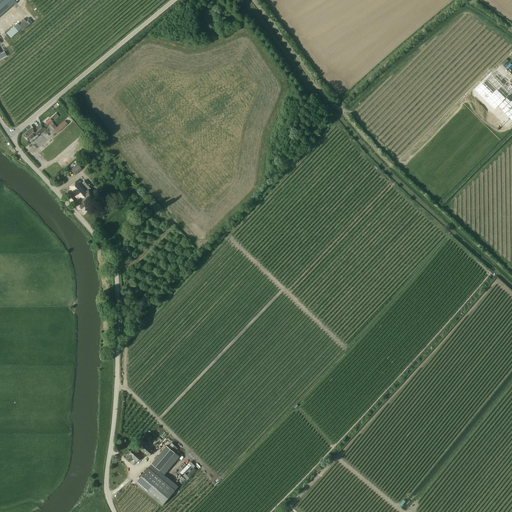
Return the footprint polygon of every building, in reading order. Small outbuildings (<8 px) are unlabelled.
[(0,0),(0,15),(16,2),(14,0),(0,0)] [(6,33),(10,38),(22,28),(17,23),(6,33)] [(487,114),(502,129),(510,120),(495,105),(499,102),(479,83),(464,99),(484,118),(487,114)] [(67,124),(67,123),(73,118),(71,115),(65,121),(64,121),(57,127),(52,122),(59,116),(56,113),(45,123),(46,123),(43,126),(41,124),(33,131),(32,129),(24,136),(28,141),(29,140),(31,143),(38,136),(37,135),(45,128),(45,129),(48,126),(52,131),(54,130),(57,133),(67,124)] [(42,134),(36,140),(46,151),(47,150),(48,151),(52,148),(51,147),(55,143),(48,136),(45,138),(42,134)] [(75,175),(82,169),(77,164),(71,169),(75,175)] [(88,190),(92,186),(86,180),(82,183),(88,190)] [(76,200),(71,195),(72,194),(77,200),(74,202),(81,209),(94,197),(79,181),(69,191),(71,194),(70,193),(66,196),(72,203),(76,200)] [(138,453),(140,449),(144,453),(149,457),(154,451),(142,440),(137,446),(138,447),(135,450),(134,449),(129,455),(126,459),(130,462),(133,458),(137,462),(142,456),(141,456),(138,453)] [(175,453),(175,452),(178,449),(175,446),(172,443),(169,447),(168,447),(167,446),(151,463),(160,470),(167,462),(175,453)] [(149,467),(135,483),(163,505),(176,490),(176,489),(149,467)] [(179,482),(185,476),(183,474),(178,479),(172,475),(170,477),(174,481),(176,480),(179,482)]
